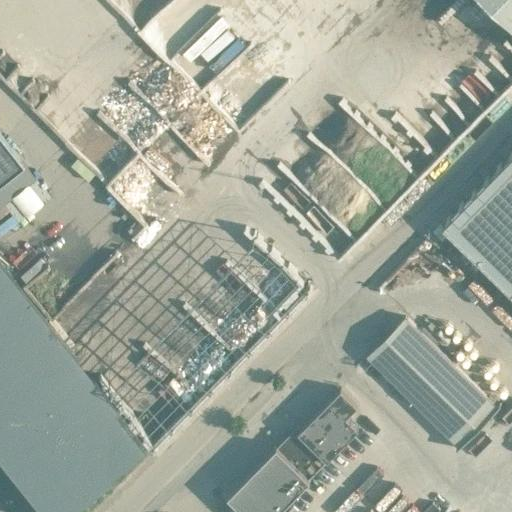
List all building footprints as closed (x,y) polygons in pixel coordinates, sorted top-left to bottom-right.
[(511,0),(496,0),(502,5),(500,7),(504,11),(506,9),(511,14),(511,0)] [(0,171),(19,156),(0,131),(0,171)] [(511,149),(443,220),(511,288),(511,149)] [(313,153),(294,170),(309,187),(328,169),(313,153)] [(311,187),(317,194),(334,179),(328,172),(311,187)] [(348,188),(339,197),(357,216),(366,207),(348,188)] [(345,207),(326,212),(330,230),(350,225),(345,207)] [(257,273),(276,255),(262,240),(243,259),(257,273)] [(0,262),(0,455),(1,456),(47,511),(57,511),(145,442),(94,381),(0,262)] [(374,282),(366,289),(380,304),(388,298),(374,282)] [(405,312),(367,351),(459,441),(497,403),(405,312)] [(288,436),(290,438),(315,462),(317,464),(357,423),(345,411),(356,400),(340,383),(288,436)] [(277,442),(229,491),(250,511),(269,511),(308,473),(306,471),(315,462),(290,438),(285,443),(281,439),(278,443),(277,442)]
